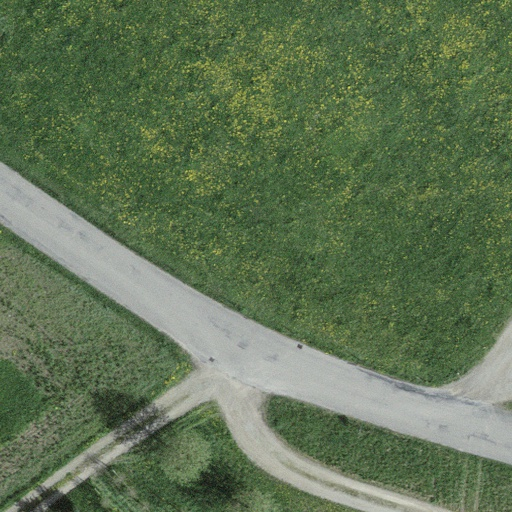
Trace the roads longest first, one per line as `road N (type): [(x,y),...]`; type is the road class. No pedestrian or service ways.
road 1 (tertiary): [(511,440),(249,350),(0,195)]
road 2 (track): [(27,511),(249,350)]
road 3 (track): [(249,350),(241,384),(288,465),(411,511)]
